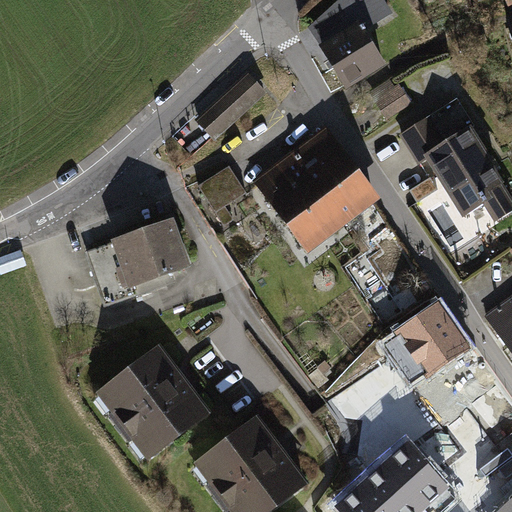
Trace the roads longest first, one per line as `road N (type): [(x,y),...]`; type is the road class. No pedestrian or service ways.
road 1 (residential): [(273,13),(328,109),(511,378)]
road 2 (residential): [(3,233),(107,171),(273,13)]
